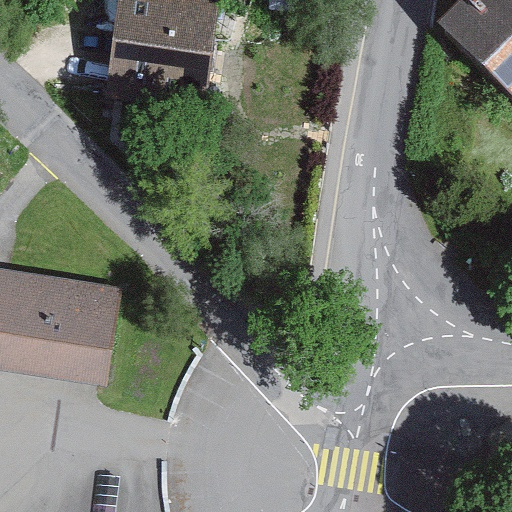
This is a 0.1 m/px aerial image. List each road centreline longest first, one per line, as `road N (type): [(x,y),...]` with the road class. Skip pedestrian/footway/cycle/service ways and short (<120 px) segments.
road 1 (residential): [(0,100),(306,406)]
road 2 (residential): [(405,0),(372,205),(395,314),(422,356)]
